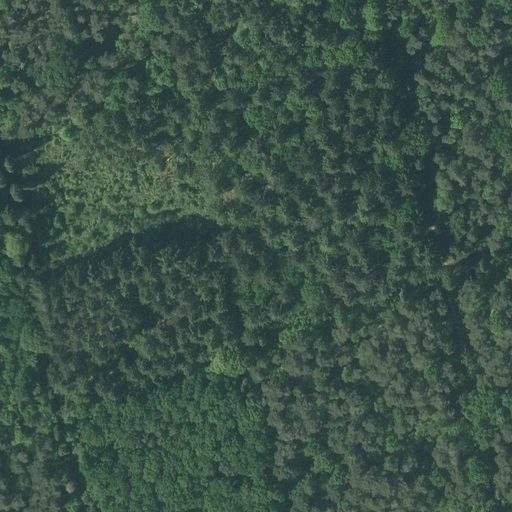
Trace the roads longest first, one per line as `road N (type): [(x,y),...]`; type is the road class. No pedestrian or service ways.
road 1 (track): [(0,419),(448,271)]
road 2 (track): [(88,511),(0,145)]
road 3 (track): [(181,87),(448,0)]
road 4 (track): [(383,0),(448,271)]
road 5 (track): [(505,511),(448,271)]
